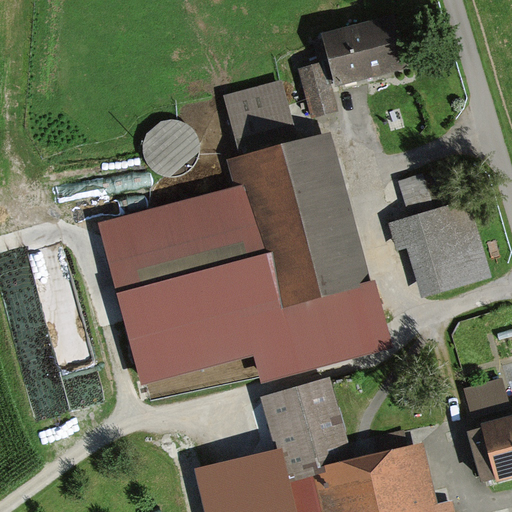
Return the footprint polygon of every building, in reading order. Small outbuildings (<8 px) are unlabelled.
[(331,107),(325,86),(401,66),(389,20),(314,39),(321,64),(301,69),(312,112),(331,107)] [(360,277),(322,133),(287,142),(272,86),(223,99),(256,224),(200,239),(224,332),(277,318),(272,300),(298,294),(315,359),(360,348),(342,281),(360,277)] [(421,296),(484,279),(466,211),(391,232),(398,256),(409,252),(421,296)] [(498,378),(464,387),(471,414),(505,405),(498,378)] [(429,511),(411,443),(344,460),(323,380),(266,395),(295,511),(429,511)] [(483,480),(511,473),(511,417),(472,425),(483,480)] [(257,511),(247,474),(215,482),(223,511),(257,511)]
